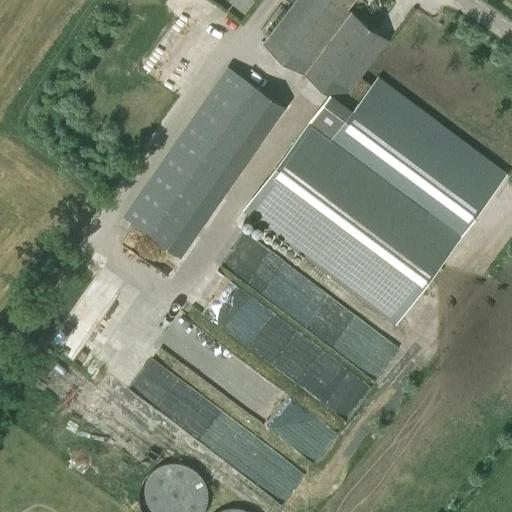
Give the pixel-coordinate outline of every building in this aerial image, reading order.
[(331,92),(246,206),(397,318),(456,239),(424,214),(472,151),(376,79),(371,86),(359,78),(387,41),(346,10),(353,0),(296,0),(264,42),(331,92)] [(192,253),(285,97),(225,61),(132,217),(192,253)] [(114,300),(92,330),(109,343),(131,313),(114,300)] [(243,328),(237,339),(283,367),(289,355),(315,371),(324,355),(314,350),(315,348),(307,344),(312,336),(264,307),(259,315),(264,317),(253,334),(243,328)] [(215,451),(282,501),(304,473),(236,422),(215,451)]
